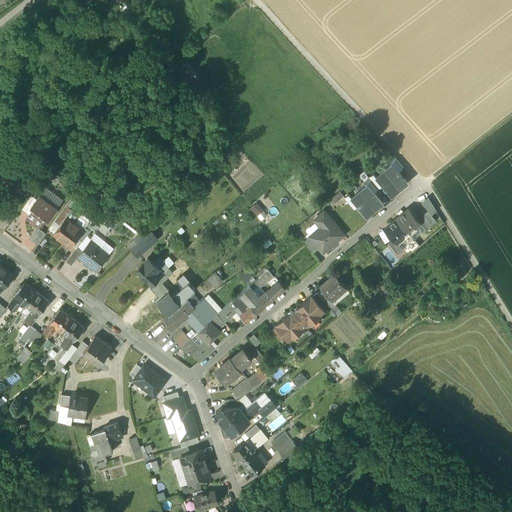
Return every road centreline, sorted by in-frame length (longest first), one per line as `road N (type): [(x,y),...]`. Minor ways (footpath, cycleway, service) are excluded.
road 1 (residential): [(192,377),(424,184)]
road 2 (track): [(254,0),(424,184)]
road 3 (residential): [(0,239),(192,377)]
road 4 (track): [(424,184),(511,323)]
road 5 (residential): [(192,377),(239,506)]
